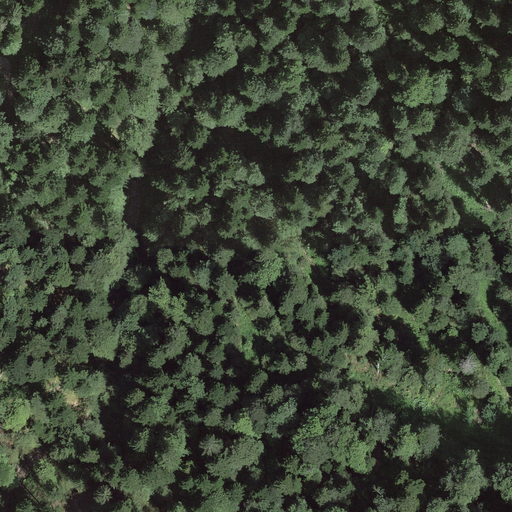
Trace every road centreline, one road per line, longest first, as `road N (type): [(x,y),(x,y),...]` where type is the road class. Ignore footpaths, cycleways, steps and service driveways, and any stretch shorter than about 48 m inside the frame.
road 1 (track): [(472,0),(450,84),(447,164),(482,300),(511,354)]
road 2 (track): [(511,449),(475,441),(324,370),(241,313)]
